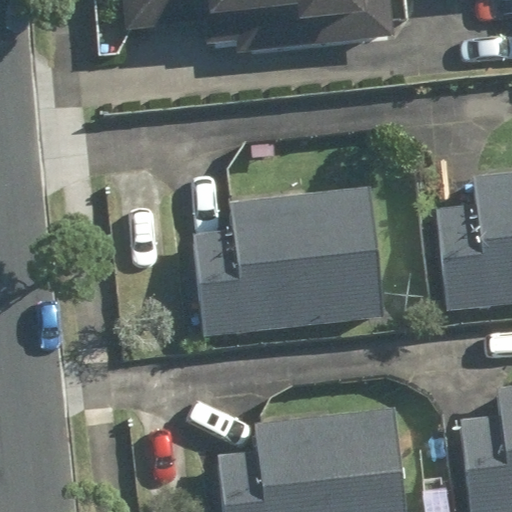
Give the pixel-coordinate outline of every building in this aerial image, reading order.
[(124,0),(126,27),(209,21),(211,47),(239,45),(240,53),(339,45),(337,19),(372,17),(370,0),(124,0)] [(434,215),(445,317),(511,309),(511,172),(475,176),(478,210),(434,215)] [(196,238),(205,342),(384,326),(372,192),(237,204),(240,234),(196,238)] [(463,423),(470,511),(511,511),(511,389),(498,391),(501,420),(463,423)] [(220,458),(225,511),(405,511),(396,412),(258,425),(261,454),(220,458)]
